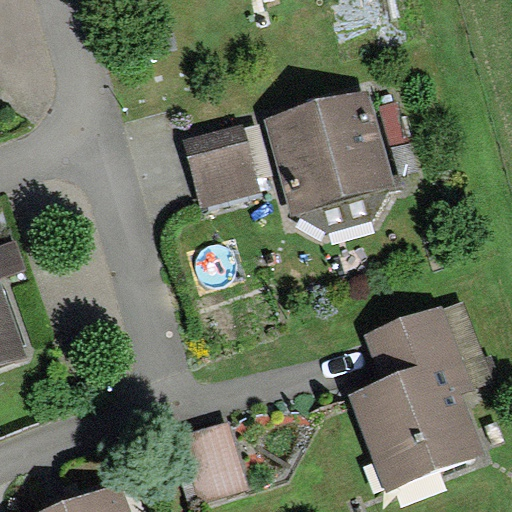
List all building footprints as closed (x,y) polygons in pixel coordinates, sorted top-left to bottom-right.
[(369,80),(269,106),(292,196),(392,170),(369,80)] [(249,120),(188,133),(201,197),(262,185),(249,120)] [(0,267),(0,354),(28,344),(0,267)] [(463,307),(369,338),(384,385),(357,394),(387,484),(477,454),(457,394),(489,383),(463,307)] [(244,479),(226,417),(169,434),(187,495),(244,479)] [(132,511),(120,479),(27,511),(132,511)]
